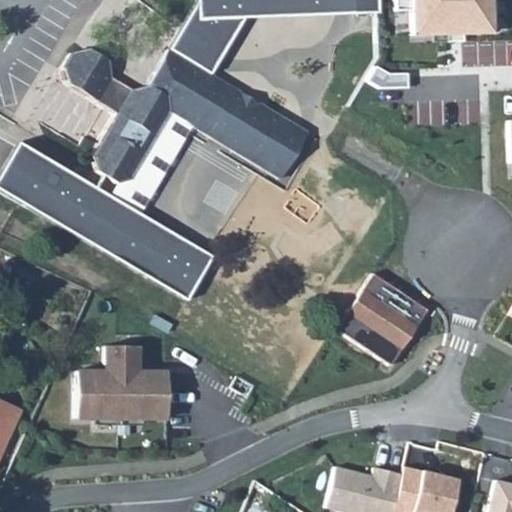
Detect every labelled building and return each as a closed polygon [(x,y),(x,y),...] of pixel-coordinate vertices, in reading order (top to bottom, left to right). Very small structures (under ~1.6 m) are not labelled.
[(196,0),(197,8),(170,54),(209,78),(243,23),(376,15),(375,0),(196,0)] [(411,0),(413,35),(448,33),(447,8),(452,8),(451,0),(411,0)] [(493,32),(491,0),(451,0),(452,8),(458,8),(459,33),(493,32)] [(511,22),(511,0),(498,0),(496,21),(511,22)] [(88,155),(93,173),(110,183),(129,179),(167,115),(277,182),(305,136),(209,78),(170,54),(165,51),(143,87),(126,90),(107,79),(104,64),(81,50),(65,53),(57,68),(62,86),(111,113),(88,155)] [(351,131),(334,159),(389,192),(406,164),(351,131)] [(4,136),(0,143),(0,178),(22,192),(41,159),(4,136)] [(41,159),(22,192),(60,214),(79,181),(41,159)] [(93,173),(86,186),(139,217),(147,205),(110,183),(93,173)] [(79,181),(60,214),(195,296),(206,260),(139,217),(86,186),(79,181)] [(128,270),(117,290),(137,301),(149,281),(128,270)] [(422,309),(367,273),(342,312),(348,316),(337,333),(385,365),(422,309)] [(348,316),(342,312),(330,329),(337,333),(348,316)] [(260,373),(287,391),(315,349),(288,331),(260,373)] [(114,366),(114,347),(101,348),(100,366),(114,366)] [(133,348),(120,348),(120,366),(133,366),(133,348)] [(114,366),(100,366),(100,373),(105,373),(105,382),(127,382),(128,373),(132,374),(133,366),(120,366),(114,366)] [(70,373),(71,420),(162,420),(162,374),(132,374),(128,373),(127,382),(105,382),(105,373),(100,373),(70,373)] [(0,402),(0,451),(19,411),(0,402)] [(330,467),(320,508),(334,511),(387,511),(397,475),(369,468),(367,477),(330,467)] [(444,511),(454,481),(399,467),(397,475),(387,511),(444,511)] [(511,511),(511,485),(491,480),(482,511),(511,511)]
